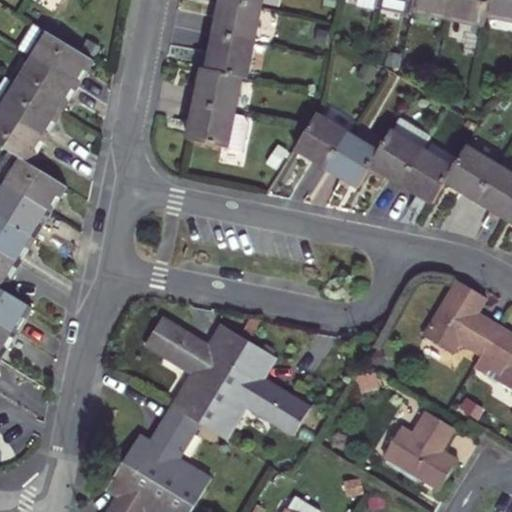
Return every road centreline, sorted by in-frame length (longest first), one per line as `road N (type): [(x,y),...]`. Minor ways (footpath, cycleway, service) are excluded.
road 1 (residential): [(113,267),(350,314),(369,306),(406,246)]
road 2 (residential): [(406,246),(127,189)]
road 3 (residential): [(113,267),(88,338),(51,511)]
road 4 (residential): [(127,189),(127,136),(153,0)]
